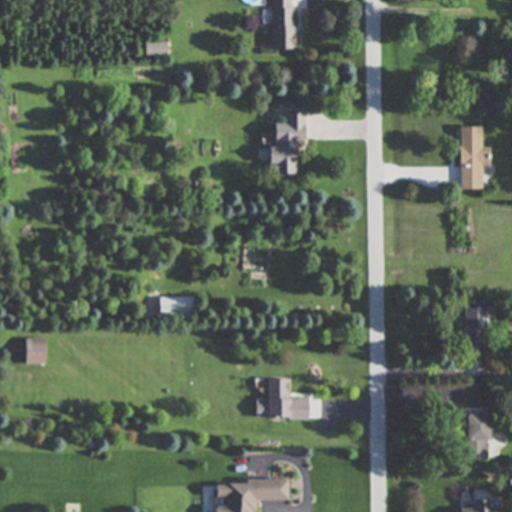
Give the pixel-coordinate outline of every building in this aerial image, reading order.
[(291,0),(269,0),(269,49),(291,49),(291,0)] [(164,56),(164,41),(142,41),(142,56),(164,56)] [(294,175),(294,141),(301,141),(301,113),(282,113),(282,123),(271,123),(271,147),(265,147),(265,164),(270,164),(270,175),(294,175)] [(479,125),(457,126),(457,190),(480,190),(480,164),(485,164),(484,148),(479,148),(479,125)] [(484,302),(460,302),(460,351),(484,351),(484,302)] [(22,365),(42,365),(42,339),(22,339),(22,365)] [(253,418),(305,420),(306,399),(286,398),(286,379),(263,378),(262,400),(253,400),(253,418)] [(485,459),(486,415),(459,414),(458,459),(485,459)] [(286,482),(213,481),(212,511),(251,511),(252,500),(285,501),(286,482)] [(511,511),(511,510),(487,510),(487,499),(471,499),(471,508),(457,508),(457,511),(511,511)]
